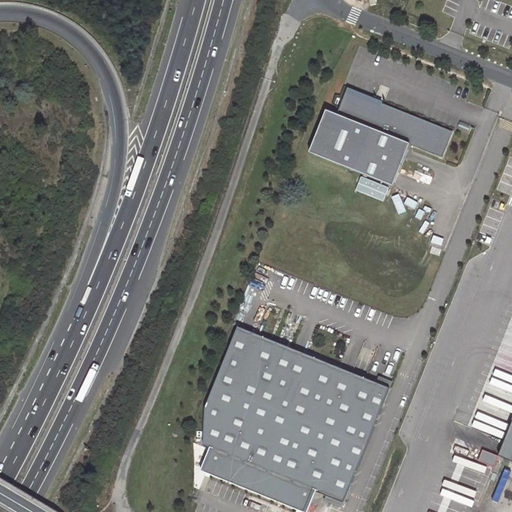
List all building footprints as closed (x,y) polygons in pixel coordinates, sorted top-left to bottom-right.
[(453,130),(348,87),(338,113),(411,142),(442,155),(453,130)] [(327,109),(311,151),(394,184),(411,142),(338,113),(327,109)] [(357,192),(386,200),(390,186),(361,177),(357,192)] [(304,511),(305,511),(315,490),(344,502),(391,387),(239,326),(206,408),(204,446),(213,449),(204,471),(304,511)] [(511,461),(511,430),(501,457),(511,461)] [(483,452),(481,463),(497,466),(499,455),(483,452)]
